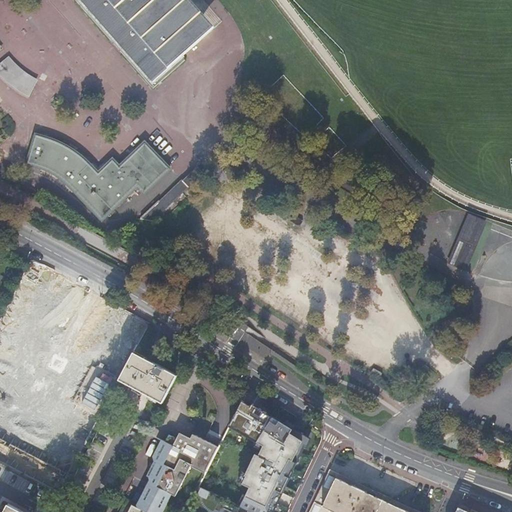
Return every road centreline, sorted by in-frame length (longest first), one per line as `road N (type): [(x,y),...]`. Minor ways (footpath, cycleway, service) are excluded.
road 1 (secondary): [(339,421),(182,321),(0,222)]
road 2 (unknown): [(511,217),(421,172),(283,0)]
road 3 (unknown): [(37,241),(14,293),(17,353),(0,383)]
road 4 (secondary): [(460,480),(339,421)]
